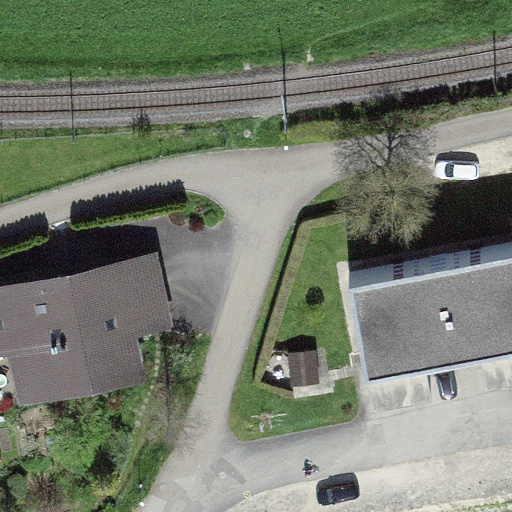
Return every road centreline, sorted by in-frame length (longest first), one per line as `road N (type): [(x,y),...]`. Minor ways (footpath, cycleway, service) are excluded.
road 1 (residential): [(272,174),(178,511)]
road 2 (residential): [(0,234),(193,170),(272,174)]
road 3 (residential): [(272,174),(511,122)]
